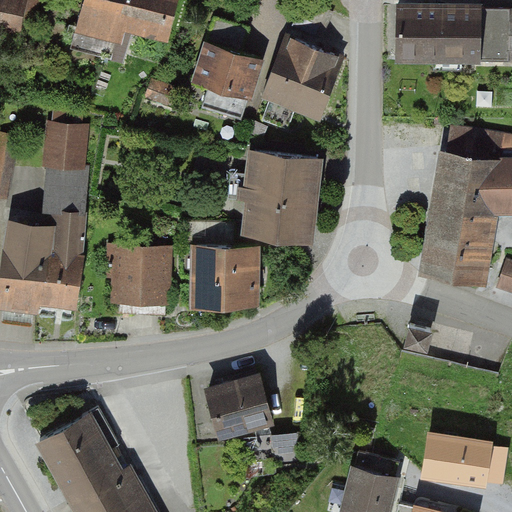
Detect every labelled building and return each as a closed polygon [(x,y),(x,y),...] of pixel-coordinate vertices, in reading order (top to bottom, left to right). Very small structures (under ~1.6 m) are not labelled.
[(38,0),(0,0),(0,36),(28,43),(38,0)] [(174,0),(86,0),(78,32),(122,43),(126,29),(165,38),(174,0)] [(482,6),(399,5),(399,55),(481,56),(482,6)] [(511,7),(482,6),(481,56),(481,60),(510,60),(510,50),(511,49),(511,11),(511,12),(511,7)] [(284,38),(262,99),(323,120),(345,59),(284,38)] [(260,61),(206,45),(194,84),(249,101),(260,61)] [(84,167),(88,127),(43,122),(39,163),(84,167)] [(511,135),(451,126),(426,270),(482,278),(494,208),(511,207),(511,158),(502,158),(504,147),(511,148),(511,135)] [(19,137),(0,133),(0,199),(8,200),(19,137)] [(316,243),(320,161),(249,157),(245,239),(316,243)] [(0,271),(0,306),(34,310),(43,230),(5,226),(0,271)] [(43,230),(34,310),(72,314),(80,234),(43,230)] [(257,249),(187,248),(187,310),(257,310),(257,249)] [(170,251),(112,250),(111,303),(169,305),(170,251)] [(511,260),(508,259),(499,284),(511,288),(511,260)] [(433,328),(410,323),(405,347),(427,353),(433,328)] [(258,375),(202,392),(215,436),(272,418),(258,375)] [(157,511),(96,410),(37,446),(76,511),(157,511)] [(492,435),(428,425),(420,473),(486,484),(487,479),(503,481),(510,443),(491,440),(492,435)] [(277,428),(277,456),(301,456),(301,428),(277,428)] [(392,511),(397,479),(347,471),(340,511),(392,511)] [(474,511),(413,498),(409,511),(474,511)]
